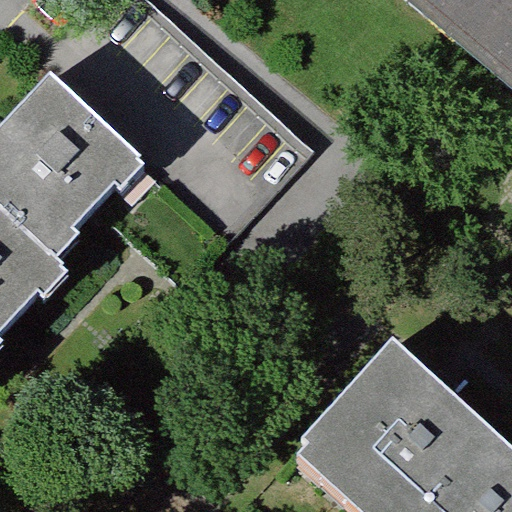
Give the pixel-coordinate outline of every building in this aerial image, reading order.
[(511,0),(405,0),(511,87),(511,0)] [(154,180),(56,89),(0,149),(0,216),(64,276),(87,252),(80,246),(121,201),(128,208),(154,180)] [(64,276),(0,216),(0,371),(10,361),(3,354),(46,308),(53,315),(78,288),(64,276)] [(435,511),(496,443),(397,357),(304,463),(359,511),(435,511)] [(511,511),(511,457),(496,443),(435,511),(511,511)]
